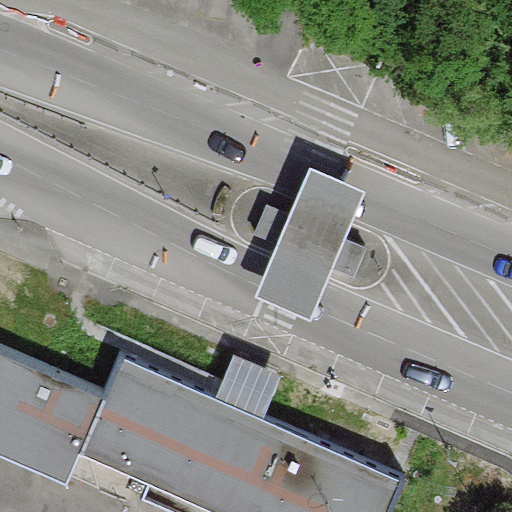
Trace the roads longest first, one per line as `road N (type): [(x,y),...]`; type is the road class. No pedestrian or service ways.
road 1 (primary): [(511,319),(399,206),(0,51)]
road 2 (primary): [(0,155),(357,327),(511,331)]
